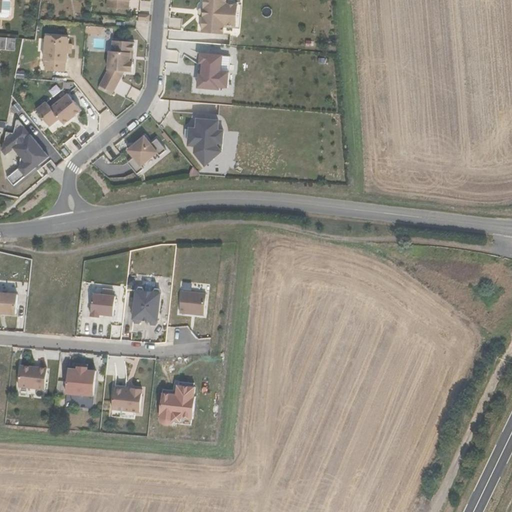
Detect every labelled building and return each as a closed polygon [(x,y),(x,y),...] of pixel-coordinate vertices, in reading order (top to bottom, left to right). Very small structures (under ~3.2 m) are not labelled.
[(108,0),(108,8),(129,10),(130,1),(131,1),(131,0),(108,0)] [(202,28),(224,29),(225,20),(237,21),(238,5),(226,4),(226,0),(204,0),(204,9),(202,9),(199,11),(199,16),(201,18),(203,18),(202,28)] [(95,47),(112,49),(114,28),(87,25),(86,34),(96,35),(95,47)] [(69,37),(48,35),(48,36),(47,36),(45,59),(47,59),(46,70),(65,72),(66,61),(68,62),(70,38),(69,38),(69,37)] [(0,49),(15,50),(15,38),(0,37),(0,49)] [(135,42),(114,40),(113,51),(111,51),(109,70),(101,85),(114,92),(125,71),(130,71),(133,71),(134,61),(131,61),(132,53),(134,53),(135,42)] [(198,53),(197,89),(228,90),(229,71),(221,71),(222,54),(198,53)] [(79,112),(62,90),(36,109),(49,127),(59,119),(63,124),(79,112)] [(192,118),(191,146),(198,146),(197,164),(223,164),(224,130),(221,130),(221,119),(192,118)] [(24,167),(8,176),(12,183),(59,156),(51,143),(41,149),(28,126),(0,141),(0,146),(5,155),(14,150),(24,167)] [(137,174),(144,168),(142,166),(158,154),(160,156),(167,150),(157,138),(151,143),(144,135),(127,149),(133,157),(127,162),(137,174)] [(22,291),(0,288),(0,308),(20,311),(22,291)] [(185,290),(183,311),(207,314),(210,292),(185,290)] [(118,293),(96,291),(94,314),(103,315),(103,311),(117,313),(118,293)] [(134,291),(131,293),(129,321),(131,324),(135,324),(138,322),(146,322),(149,326),(153,326),(157,323),(159,296),(156,292),(152,292),(149,295),(141,294),(138,291),(134,291)] [(51,365),(24,362),(22,383),(48,387),(51,365)] [(81,367),(72,366),(70,391),(97,393),(100,368),(91,367),(91,365),(81,364),(81,367)] [(135,387),(118,385),(116,406),(144,409),(146,386),(135,385),(135,387)] [(164,410),(165,410),(164,413),(164,416),(166,418),(168,420),(171,421),(173,422),(177,420),(184,421),(184,422),(194,424),(195,417),(196,418),(198,396),(197,396),(198,387),(197,386),(182,385),(181,385),(180,390),(166,388),(164,410)]
